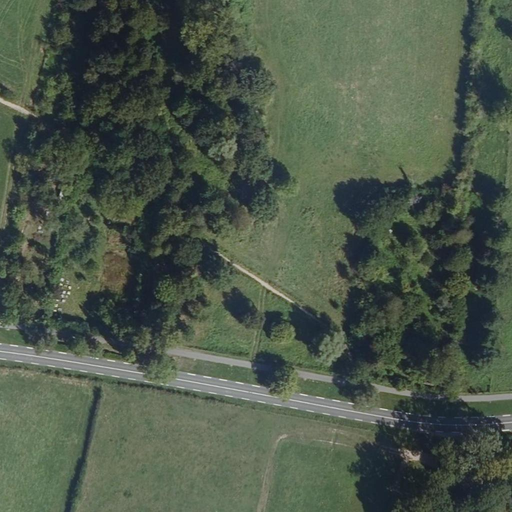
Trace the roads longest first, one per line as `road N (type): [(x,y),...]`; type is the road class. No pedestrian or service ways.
road 1 (tertiary): [(511,422),(401,421),(0,351)]
road 2 (track): [(0,99),(116,165),(229,262),(321,321),(350,351),(350,383)]
